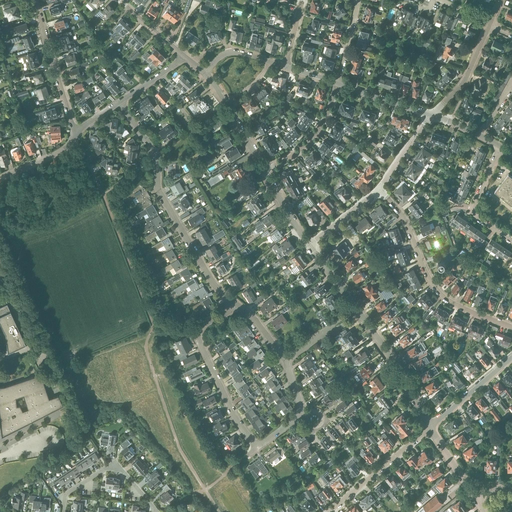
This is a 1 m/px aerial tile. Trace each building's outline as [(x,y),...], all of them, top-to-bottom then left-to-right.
[(103,0),(102,0),(92,0),(92,1),(90,0),(89,0),(87,3),(93,9),(96,6),(97,7),(103,0)] [(320,6),(322,7),(324,1),(318,0),(313,0),(310,11),(318,13),(320,6)] [(158,4),(154,1),(145,13),(153,19),(157,12),(159,9),(156,7),(158,4)] [(16,6),(12,7),(11,3),(3,6),(4,10),(5,15),(8,15),(9,19),(19,16),(16,6)] [(51,14),(52,14),(53,16),(61,13),(59,7),(61,6),(61,3),(54,5),(54,6),(49,8),(51,14)] [(168,18),(174,10),(176,8),(174,7),(173,7),(168,3),(166,6),(165,8),(164,9),(166,10),(162,16),(165,19),(167,17),(168,18)] [(201,4),(198,12),(206,15),(209,7),(201,4)] [(336,15),(338,19),(346,13),(340,4),(336,6),(339,10),(334,13),(336,15)] [(114,10),(108,5),(102,11),(102,12),(101,13),(99,11),(95,15),(97,18),(99,16),(101,18),(104,14),(107,17),(114,10)] [(377,13),(375,9),(367,7),(365,13),(384,19),(385,16),(386,16),(387,12),(383,11),(382,14),(377,13)] [(95,15),(99,11),(99,10),(96,8),(91,14),(93,16),(95,15)] [(403,21),(408,11),(402,8),(401,11),(398,9),(394,18),(397,20),(398,19),(403,21)] [(178,12),(174,10),(168,18),(175,23),(183,13),(179,11),(178,12)] [(270,15),(271,15),(268,24),(273,25),(274,21),(283,23),(285,16),(281,15),(281,14),(276,13),(277,12),(271,10),(270,15)] [(413,13),(408,11),(403,21),(409,23),(408,24),(411,26),(415,17),(412,15),(413,13)] [(441,24),(446,14),(440,11),(435,22),(441,24)] [(363,19),(363,20),(371,22),(373,23),(374,19),(375,20),(375,19),(383,22),(384,19),(365,13),(364,16),(363,17),(363,18),(363,19)] [(446,14),(441,24),(446,26),(446,28),(449,29),(453,20),(450,19),(451,16),(446,14)] [(458,14),(456,19),(455,19),(451,30),(453,31),(457,19),(466,23),(467,19),(463,17),(463,16),(458,14)] [(62,17),(63,20),(54,23),(56,30),(57,29),(58,32),(61,31),(60,28),(65,27),(65,28),(68,27),(67,22),(66,22),(65,20),(72,18),(72,17),(73,17),(72,15),(71,15),(66,16),(65,16),(62,17)] [(415,17),(411,26),(410,29),(413,30),(414,26),(420,28),(424,18),(418,15),(417,18),(415,17)] [(114,38),(116,36),(114,34),(116,32),(117,33),(127,22),(123,19),(122,19),(121,18),(118,21),(119,22),(117,25),(113,30),(114,32),(110,36),(113,38),(113,37),(114,38)] [(424,18),(420,28),(425,31),(424,32),(427,33),(430,27),(431,24),(428,23),(429,20),(424,18)] [(230,19),(228,30),(233,31),(231,39),(238,41),(240,41),(242,33),(237,31),(238,28),(233,27),(235,20),(230,19)] [(312,25),(309,24),(307,31),(316,33),(319,21),(314,19),(312,25)] [(131,26),(127,22),(117,33),(116,32),(114,34),(116,36),(114,38),(113,37),(113,38),(113,39),(112,39),(115,42),(120,37),(119,36),(120,35),(123,38),(126,34),(125,33),(125,32),(125,33),(128,30),(129,31),(132,28),(131,27),(131,26)] [(26,23),(15,27),(13,28),(14,31),(16,30),(18,35),(28,31),(26,23)] [(467,32),(465,31),(463,33),(472,37),(473,35),(474,35),(477,28),(470,25),(467,32)] [(335,26),(333,33),(341,35),(343,28),(335,26)] [(212,28),(212,29),(216,41),(220,40),(219,39),(223,38),(219,27),(216,28),(217,30),(213,32),(212,28)] [(216,41),(212,29),(208,30),(208,31),(205,32),(209,42),(212,41),(212,42),(216,41)] [(60,44),(73,40),(71,34),(74,33),(73,30),(64,33),(65,36),(58,38),(60,44)] [(359,38),(367,40),(369,40),(370,40),(371,38),(370,37),(371,33),(360,31),(359,38)] [(128,47),(129,49),(135,42),(136,42),(142,36),(137,32),(132,39),(131,38),(127,42),(130,45),(128,47)] [(198,38),(189,32),(184,39),(193,45),(198,38)] [(252,33),(251,36),(249,44),(247,43),(246,47),(253,49),(257,34),(252,33)] [(257,34),(253,49),(258,50),(261,39),(262,35),(258,33),(257,34)] [(341,35),(333,33),(331,41),(339,43),(341,35)] [(272,41),(271,43),(276,45),(277,45),(279,45),(282,37),(275,35),(274,39),(273,38),(272,41)] [(24,41),(26,49),(34,47),(32,41),(31,41),(30,36),(23,38),(23,39),(20,39),(21,42),(24,41)] [(142,36),(136,42),(137,43),(134,46),(137,49),(140,46),(146,40),(142,36)] [(323,40),(312,37),(311,42),(322,45),(323,40)] [(442,46),(440,52),(443,53),(442,56),(447,58),(449,56),(451,57),(452,56),(453,54),(453,53),(453,52),(451,51),(452,48),(447,46),(448,45),(449,45),(452,39),(447,37),(445,43),(446,44),(445,47),(442,46)] [(271,43),(272,41),(269,41),(270,38),(266,38),(265,41),(267,41),(266,45),(267,45),(266,49),(268,50),(270,52),(272,51),(275,52),(276,48),(276,45),(271,43)] [(369,40),(367,40),(359,38),(357,45),(365,47),(366,44),(368,45),(369,40)] [(75,46),(73,40),(60,44),(62,51),(69,48),(70,51),(79,48),(78,45),(75,46)] [(503,44),(495,40),(491,47),(492,48),(492,49),(495,50),(496,49),(503,53),(506,47),(510,49),(511,46),(507,44),(506,47),(503,46),(503,44)] [(305,52),(311,54),(314,54),(314,51),(312,51),(313,47),(307,45),(308,43),(305,42),(302,51),(305,52)] [(329,44),(323,42),(322,45),(327,47),(326,50),(327,50),(326,54),(335,57),(337,49),(330,47),(331,45),(329,44)] [(143,57),(149,63),(153,59),(159,53),(155,49),(150,55),(147,52),(143,57)] [(131,63),(133,60),(140,53),(137,50),(130,57),(128,60),(131,63)] [(27,52),(18,55),(16,55),(17,59),(22,57),(24,63),(26,63),(29,62),(38,59),(37,55),(36,55),(36,52),(28,55),(27,52)] [(73,53),(67,55),(67,57),(65,57),(67,65),(76,62),(74,56),(77,55),(76,52),(73,53)] [(311,54),(305,52),(303,59),(312,62),(313,57),(315,58),(313,62),(317,63),(319,56),(316,55),(314,54),(311,54)] [(159,53),(153,59),(149,63),(145,67),(149,71),(157,63),(158,63),(160,60),(162,62),(166,59),(159,53)] [(360,55),(360,56),(357,55),(356,56),(354,55),(352,63),(354,64),(354,63),(360,65),(362,58),(363,55),(360,55)] [(497,60),(495,60),(495,59),(490,57),(488,61),(486,60),(483,66),(490,70),(493,64),(497,66),(499,63),(501,64),(502,60),(503,59),(510,62),(511,59),(503,57),(499,56),(497,56),(498,58),(497,60)] [(329,59),(322,57),(320,65),(332,69),(334,62),(328,60),(329,59)] [(29,62),(26,63),(27,66),(28,66),(29,69),(31,68),(40,66),(39,63),(38,59),(29,62)] [(354,63),(354,64),(351,72),(352,72),(352,73),(353,74),(354,74),(355,73),(357,74),(359,74),(358,77),(361,78),(364,71),(360,69),(361,66),(360,65),(354,63)] [(78,68),(69,70),(71,78),(80,75),(83,74),(82,69),(81,69),(80,67),(78,68)] [(127,72),(122,67),(116,72),(119,75),(118,76),(119,77),(119,78),(121,79),(125,83),(131,77),(129,75),(131,73),(129,71),(127,72)] [(380,76),(379,76),(377,84),(383,86),(388,71),(387,74),(382,72),(383,68),(380,67),(378,72),(381,74),(380,76)] [(447,74),(442,78),(447,84),(452,79),(450,76),(452,74),(448,70),(448,71),(444,67),(442,69),(447,74)] [(392,73),(388,71),(383,86),(388,88),(391,80),(392,77),(390,76),(392,73)] [(42,76),(41,72),(29,76),(27,77),(28,81),(34,79),(42,76)] [(109,74),(105,78),(108,82),(117,92),(120,89),(114,83),(117,81),(112,76),(111,76),(109,74)] [(178,77),(180,79),(175,84),(178,87),(176,89),(176,88),(173,90),(175,92),(179,88),(188,79),(187,78),(186,79),(182,74),(178,77)] [(44,82),(42,76),(34,79),(36,84),(44,82)] [(74,85),(74,88),(75,92),(79,91),(79,90),(83,89),(86,88),(85,84),(93,81),(91,76),(81,80),(81,83),(74,85)] [(273,77),(271,83),(276,84),(274,88),(278,89),(279,88),(279,85),(283,87),(286,78),(279,76),(278,79),(273,77)] [(403,84),(400,92),(403,93),(404,93),(405,94),(406,94),(407,94),(409,86),(406,85),(409,78),(404,76),(401,81),(404,82),(403,84)] [(428,78),(434,85),(436,82),(430,76),(428,78)] [(447,84),(442,78),(436,83),(442,89),(447,84)] [(188,79),(179,88),(183,92),(189,87),(190,88),(193,85),(191,84),(192,84),(189,81),(188,79)] [(478,84),(476,82),(472,91),(475,92),(476,90),(480,92),(485,81),(480,79),(478,84)] [(397,82),(391,80),(388,88),(394,90),(397,82)] [(420,82),(414,80),(412,87),(414,88),(411,95),(417,98),(420,90),(417,89),(420,82)] [(108,82),(105,85),(105,84),(102,86),(105,90),(107,88),(113,95),(117,92),(108,82)] [(170,82),(165,87),(169,91),(174,86),(170,82)] [(297,91),(297,93),(302,95),(306,85),(305,85),(305,84),(304,84),(303,84),(302,84),(300,83),(297,91)] [(306,85),(302,95),(305,97),(306,97),(307,95),(309,95),(312,88),(309,86),(308,86),(308,85),(307,85),(306,85)] [(427,85),(425,91),(422,99),(425,100),(425,101),(428,102),(429,101),(430,97),(433,98),(434,94),(428,92),(430,86),(427,85)] [(47,102),(45,97),(48,95),(45,86),(36,89),(39,99),(38,99),(40,104),(47,102)] [(265,88),(257,94),(261,100),(262,99),(263,101),(264,102),(269,99),(266,95),(268,94),(269,93),(268,92),(265,88)] [(325,90),(319,88),(315,99),(322,102),(325,90)] [(198,90),(197,89),(186,97),(190,102),(200,94),(199,93),(200,92),(198,90)] [(100,93),(98,91),(96,93),(102,102),(107,99),(102,92),(100,93)] [(159,91),(155,94),(163,103),(165,101),(166,102),(168,100),(167,99),(168,98),(162,91),(161,92),(159,91)] [(88,98),(84,93),(79,97),(82,100),(77,103),(80,107),(81,106),(86,113),(91,109),(85,100),(88,98)] [(96,93),(97,95),(92,99),(97,105),(102,102),(96,93)] [(148,97),(142,101),(149,110),(153,108),(155,111),(157,109),(159,112),(163,110),(162,109),(160,106),(157,104),(154,106),(148,97)] [(209,107),(211,105),(209,102),(207,103),(203,99),(201,100),(199,98),(194,102),(196,104),(194,105),(196,108),(197,107),(202,113),(210,107),(209,107)] [(251,98),(242,104),(246,111),(248,114),(252,112),(259,108),(257,105),(253,98),(252,99),(251,98)] [(475,102),(467,99),(463,110),(470,113),(471,112),(474,114),(474,115),(479,117),(482,111),(477,108),(476,111),(472,109),(475,102)] [(149,110),(142,101),(136,105),(142,113),(140,115),(141,116),(138,118),(140,121),(145,117),(150,113),(149,111),(149,110)] [(346,103),(345,104),(342,103),(342,106),(341,105),(339,112),(345,114),(349,104),(346,103)] [(352,105),(349,104),(345,114),(349,116),(349,117),(351,118),(354,110),(353,110),(354,107),(352,106),(352,105)] [(45,111),(44,107),(34,111),(36,115),(42,113),(42,114),(41,114),(43,120),(49,119),(48,117),(52,116),(53,118),(57,117),(56,115),(56,114),(54,108),(45,111)] [(367,110),(366,111),(364,110),(362,114),(361,114),(360,118),(366,120),(370,111),(367,110)] [(370,111),(366,120),(373,123),(375,118),(374,118),(375,114),(373,113),(373,112),(370,111)] [(510,122),(511,119),(509,117),(511,116),(504,111),(501,116),(509,122),(510,122)] [(303,116),(301,119),(305,122),(309,124),(310,125),(311,123),(312,122),(311,121),(313,119),(305,114),(303,116)] [(394,130),(397,131),(398,126),(399,126),(402,120),(401,120),(402,118),(394,116),(393,117),(393,116),(392,117),(392,118),(392,119),(393,119),(391,122),(397,124),(394,130)] [(510,122),(509,122),(501,116),(497,120),(505,127),(506,127),(510,122)] [(402,118),(401,120),(402,120),(399,126),(398,126),(397,131),(401,134),(403,131),(400,130),(401,127),(406,129),(408,124),(410,125),(411,122),(409,121),(409,120),(408,120),(407,119),(406,119),(405,119),(405,118),(403,117),(402,118)] [(266,118),(254,125),(256,130),(257,129),(266,124),(265,122),(267,120),(266,118)] [(115,132),(117,123),(118,120),(112,119),(111,121),(110,121),(108,123),(107,122),(104,124),(108,130),(110,130),(110,131),(115,132)] [(219,119),(202,129),(204,133),(211,129),(212,130),(222,124),(219,119)] [(299,122),(297,124),(306,130),(307,127),(308,127),(309,127),(309,126),(310,125),(309,124),(305,122),(301,119),(299,122)] [(13,123),(15,128),(24,125),(22,120),(13,123)] [(294,124),(290,120),(288,123),(290,125),(289,126),(292,130),(290,132),(296,139),(300,135),(294,128),(296,126),(294,124)] [(500,138),(504,134),(501,132),(505,127),(497,120),(493,125),(494,126),(493,129),(495,130),(492,133),(495,136),(496,135),(498,137),(500,138)] [(117,123),(115,132),(115,136),(121,137),(121,136),(124,136),(125,135),(126,137),(130,134),(126,129),(126,130),(124,127),(122,127),(123,124),(117,123)] [(266,124),(257,129),(259,135),(271,128),(272,128),(271,126),(270,126),(268,127),(266,124)] [(333,126),(332,129),(342,135),(344,134),(345,133),(345,131),(345,130),(353,134),(355,131),(350,128),(347,126),(344,124),(343,127),(339,125),(339,126),(336,124),(335,126),(333,126)] [(60,129),(59,128),(59,126),(54,127),(53,125),(50,125),(51,134),(60,133),(60,132),(61,131),(60,129)] [(169,125),(159,132),(163,138),(168,136),(169,135),(171,138),(178,133),(174,127),(172,129),(169,125)] [(93,141),(102,143),(103,137),(101,136),(101,134),(98,129),(94,131),(95,132),(92,134),(92,135),(90,135),(89,140),(93,141)] [(342,135),(332,129),(331,129),(330,131),(330,132),(329,134),(333,136),(332,137),(336,139),(340,133),(342,135)] [(398,137),(400,134),(401,134),(397,131),(394,130),(392,129),(390,132),(389,132),(384,140),(387,142),(387,143),(390,145),(390,144),(393,146),(395,143),(397,141),(396,141),(399,138),(398,137)] [(296,139),(290,132),(285,137),(291,143),(296,139)] [(51,134),(48,134),(49,138),(51,138),(52,145),(55,145),(55,141),(60,141),(60,138),(61,137),(61,135),(60,134),(60,133),(51,134)] [(437,143),(440,135),(439,135),(439,134),(437,133),(436,134),(433,133),(431,141),(427,144),(426,144),(425,146),(429,149),(430,149),(432,146),(431,146),(432,144),(434,142),(437,143)] [(216,146),(219,144),(222,149),(233,143),(230,139),(231,139),(228,134),(218,140),(217,138),(211,141),(213,144),(214,143),(216,146)] [(443,145),(443,144),(446,137),(445,137),(445,136),(443,135),(442,136),(440,135),(437,143),(443,145)] [(379,141),(371,136),(369,140),(376,145),(379,141)] [(33,153),(37,151),(33,143),(37,142),(35,137),(30,139),(31,142),(25,145),(27,151),(28,150),(30,154),(31,154),(33,153)] [(273,138),(270,140),(268,137),(262,140),(266,148),(275,143),(273,138)] [(129,150),(137,151),(138,145),(135,145),(135,143),(134,141),(135,141),(132,138),(127,141),(127,143),(126,143),(125,149),(129,150)] [(275,143),(266,148),(268,151),(269,151),(271,155),(276,152),(275,150),(277,150),(276,148),(282,145),(285,149),(288,146),(282,139),(279,141),(275,143)] [(322,142),(322,143),(329,149),(332,152),(335,148),(341,152),(344,148),(340,145),(335,142),(334,144),(329,141),(329,142),(326,139),(324,141),(323,141),(322,142)] [(461,142),(455,140),(451,151),(457,153),(461,142)] [(102,143),(93,141),(92,147),(95,147),(94,149),(96,151),(95,151),(97,155),(103,151),(103,149),(105,149),(106,143),(102,143)] [(329,149),(322,143),(320,146),(320,147),(319,149),(321,151),(321,152),(323,153),(321,156),(324,159),(324,158),(327,161),(329,158),(330,159),(332,157),(331,156),(333,153),(332,152),(329,149)] [(228,157),(238,150),(235,146),(225,152),(225,153),(224,153),(225,156),(222,157),(225,161),(229,158),(228,157)] [(18,147),(12,149),(12,150),(11,150),(11,151),(11,152),(12,156),(14,155),(16,160),(22,157),(21,154),(22,154),(19,147),(18,147)] [(479,149),(476,155),(483,157),(485,152),(482,151),(483,149),(482,148),(481,147),(480,148),(479,149)] [(0,158),(9,155),(8,152),(5,153),(4,150),(1,151),(0,148),(0,158)] [(357,151),(368,161),(370,158),(360,149),(357,151)] [(386,153),(381,149),(376,156),(383,161),(388,155),(385,153),(386,153)] [(423,149),(421,151),(420,151),(420,152),(419,152),(419,153),(418,153),(429,161),(431,157),(435,160),(438,156),(429,150),(428,152),(423,149)] [(437,152),(437,154),(438,155),(441,157),(444,159),(445,155),(447,150),(443,149),(442,153),(439,153),(437,152)] [(143,152),(137,151),(129,150),(128,156),(127,155),(126,162),(131,163),(131,162),(136,162),(137,157),(142,158),(143,152)] [(210,150),(197,159),(201,164),(214,156),(210,150)] [(241,155),(238,150),(228,157),(229,158),(225,161),(227,159),(229,162),(230,161),(230,162),(241,155)] [(321,156),(319,158),(314,153),(312,154),(309,156),(316,164),(319,162),(321,160),(321,161),(325,165),(328,163),(324,159),(321,156)] [(426,169),(429,165),(427,164),(429,161),(418,153),(418,154),(418,155),(418,156),(416,159),(421,162),(419,165),(426,169)] [(9,155),(0,158),(0,161),(0,163),(0,162),(1,166),(9,164),(7,158),(10,157),(9,155)] [(476,155),(474,160),(480,163),(483,157),(476,155)] [(209,164),(217,159),(215,156),(207,161),(202,164),(202,165),(200,166),(202,168),(209,164)] [(316,164),(309,156),(306,159),(306,160),(305,161),(309,166),(307,169),(318,181),(320,179),(311,169),(316,164)] [(111,171),(113,162),(113,158),(107,157),(107,159),(105,158),(100,162),(102,166),(103,165),(104,167),(105,167),(105,170),(111,171)] [(181,164),(181,160),(168,160),(168,163),(171,163),(171,165),(168,165),(168,174),(175,175),(176,175),(176,172),(179,172),(179,164),(181,164)] [(480,163),(474,160),(471,166),(478,169),(480,163)] [(113,162),(111,171),(110,175),(116,176),(117,173),(118,174),(120,172),(121,173),(124,170),(120,165),(118,165),(118,163),(113,162)] [(220,171),(228,166),(226,163),(214,171),(216,173),(220,171)] [(419,165),(418,167),(413,164),(411,166),(410,166),(410,167),(409,167),(408,168),(419,175),(421,172),(423,174),(426,169),(419,165)] [(471,166),(468,164),(465,170),(465,169),(464,172),(470,175),(471,172),(475,174),(478,169),(471,166)] [(363,174),(369,180),(372,177),(370,175),(373,172),(372,171),(375,168),(371,165),(363,174)] [(228,166),(220,171),(216,173),(217,175),(220,173),(223,179),(225,178),(224,177),(229,174),(227,170),(230,169),(228,166)] [(237,181),(242,178),(243,180),(247,178),(246,176),(244,171),(243,172),(240,166),(235,169),(235,170),(229,173),(229,175),(232,179),(234,177),(237,181)] [(196,168),(190,171),(193,177),(201,172),(199,169),(197,170),(196,168)] [(283,181),(295,175),(291,168),(280,175),(283,181)] [(408,168),(408,169),(408,170),(408,171),(406,174),(411,177),(409,180),(416,184),(419,180),(417,179),(419,175),(408,168)] [(463,172),(463,174),(462,175),(466,176),(463,182),(470,185),(473,179),(469,178),(470,175),(464,172),(463,172)] [(511,175),(508,173),(494,191),(511,204),(511,175)] [(363,174),(357,181),(355,179),(354,179),(350,183),(354,186),(355,185),(358,187),(360,184),(361,185),(364,182),(366,184),(369,180),(363,174)] [(295,175),(283,181),(285,185),(286,184),(287,187),(296,182),(295,180),(297,179),(295,175)] [(174,193),(173,193),(174,196),(183,190),(184,192),(189,190),(186,185),(182,187),(178,181),(170,186),(174,193)] [(398,198),(408,189),(405,186),(407,184),(403,181),(397,186),(399,188),(395,192),(397,195),(397,196),(398,197),(398,198)] [(297,185),(296,182),(287,187),(289,190),(288,190),(290,193),(302,187),(300,183),(297,185)] [(463,182),(461,187),(468,190),(470,185),(463,182)] [(137,200),(148,193),(146,190),(144,191),(142,188),(143,188),(140,184),(124,193),(129,201),(136,197),(137,200)] [(256,192),(252,186),(245,192),(243,189),(231,199),(233,202),(242,196),(241,196),(243,194),(247,199),(249,197),(256,192)] [(459,186),(457,192),(458,193),(465,196),(468,190),(461,187),(459,186)] [(302,187),(290,193),(294,200),(305,194),(302,187)] [(334,192),(334,193),(338,199),(339,199),(340,197),(344,202),(350,197),(348,195),(349,194),(345,189),(343,187),(340,189),(338,189),(334,192)] [(411,191),(408,189),(398,198),(399,198),(400,199),(401,199),(403,201),(408,197),(410,199),(416,194),(412,190),(411,191)] [(424,190),(414,197),(416,200),(420,196),(426,192),(424,190)] [(455,191),(451,199),(457,202),(458,199),(463,201),(465,196),(458,193),(457,192),(455,191)] [(144,210),(152,204),(149,199),(149,200),(148,198),(150,197),(148,193),(137,200),(143,208),(144,210)] [(190,206),(185,197),(184,196),(186,195),(185,193),(178,197),(180,200),(181,203),(179,204),(183,210),(185,209),(187,212),(193,209),(191,206),(190,206)] [(305,198),(311,206),(314,203),(308,196),(305,198)] [(251,210),(262,202),(262,201),(261,199),(260,199),(258,197),(254,200),(254,199),(251,201),(251,202),(247,205),(251,210)] [(326,213),(328,211),(329,212),(335,207),(327,198),(319,204),(326,213)] [(412,212),(421,205),(417,201),(409,207),(412,212)] [(262,202),(251,210),(255,215),(266,207),(264,205),(264,204),(263,202),(262,202)] [(152,204),(144,210),(135,215),(136,216),(134,217),(136,221),(138,219),(138,220),(142,218),(142,217),(147,214),(149,217),(148,217),(147,217),(146,217),(146,218),(145,219),(147,222),(158,215),(159,215),(158,214),(158,215),(157,213),(157,212),(153,204),(152,204)] [(423,204),(421,205),(412,212),(416,217),(424,210),(422,207),(424,206),(423,204)] [(375,210),(375,211),(382,219),(388,215),(380,206),(375,210)] [(205,218),(202,214),(205,212),(202,207),(195,211),(197,214),(188,219),(193,227),(203,221),(202,220),(205,218)] [(382,219),(375,211),(371,215),(378,223),(382,219)] [(265,221),(272,216),(270,213),(262,218),(254,224),(257,228),(259,226),(265,222),(265,221)] [(315,225),(319,223),(315,213),(314,213),(307,216),(310,224),(314,223),(315,225)] [(456,227),(462,218),(457,214),(453,221),(456,223),(454,226),(456,227)] [(158,215),(147,222),(141,225),(144,230),(148,228),(148,227),(153,224),(155,226),(153,227),(152,229),(153,232),(164,225),(163,223),(159,215),(158,215)] [(259,226),(257,228),(255,229),(258,233),(262,230),(265,228),(264,227),(267,225),(268,226),(275,221),(272,216),(265,221),(265,222),(259,226)] [(363,221),(356,227),(361,233),(367,228),(369,230),(372,226),(365,218),(362,220),(363,221)] [(467,221),(462,218),(456,227),(458,229),(460,226),(463,228),(467,221)] [(229,221),(228,222),(226,219),(221,222),(226,228),(230,224),(231,224),(229,221)] [(463,228),(461,231),(465,233),(472,225),(467,221),(463,228)] [(199,238),(207,234),(205,230),(208,228),(205,223),(199,226),(201,229),(196,232),(199,238)] [(389,237),(400,234),(398,228),(397,228),(396,224),(392,228),(392,230),(387,232),(389,237)] [(438,232),(440,232),(441,231),(439,226),(431,229),(429,224),(420,228),(423,235),(429,233),(431,236),(438,232)] [(153,232),(145,237),(148,242),(151,240),(151,239),(157,235),(161,241),(168,237),(166,235),(167,234),(162,227),(164,225),(153,232)] [(477,228),(472,225),(465,233),(471,237),(477,228)] [(284,235),(279,227),(270,234),(271,236),(271,237),(272,239),(273,239),(274,240),(268,245),(271,248),(276,243),(275,242),(284,235)] [(477,228),(471,237),(476,241),(476,240),(482,232),(477,228)] [(207,234),(199,238),(203,244),(208,241),(209,244),(213,241),(218,238),(226,234),(223,229),(223,230),(214,235),(213,235),(213,234),(209,236),(208,233),(207,234)] [(432,238),(425,241),(428,248),(435,245),(437,250),(442,248),(438,238),(442,237),(440,232),(438,232),(431,236),(430,236),(432,238)] [(482,232),(476,240),(478,242),(477,243),(480,245),(482,246),(486,241),(484,239),(487,235),(482,232)] [(403,243),(400,234),(389,237),(389,238),(388,238),(390,245),(391,245),(392,247),(403,243)] [(235,244),(240,240),(236,235),(231,238),(235,244)] [(168,237),(161,241),(151,247),(154,252),(157,250),(157,249),(161,247),(163,250),(166,249),(167,251),(174,247),(172,245),(173,245),(168,237)] [(281,245),(277,248),(278,250),(277,251),(278,253),(280,252),(291,244),(288,239),(281,244),(281,245)] [(489,242),(486,241),(482,246),(485,248),(485,247),(490,251),(496,242),(491,239),(489,242)] [(244,246),(240,240),(235,244),(239,250),(244,246)] [(496,242),(490,251),(495,254),(501,245),(496,242)] [(343,243),(334,250),(340,258),(349,252),(343,243)] [(291,244),(280,252),(282,256),(287,253),(287,254),(294,248),(291,244)] [(209,255),(217,250),(213,245),(205,250),(209,255)] [(351,252),(354,255),(358,252),(358,251),(363,247),(361,245),(351,252)] [(501,245),(495,254),(499,256),(501,257),(506,249),(501,245)] [(154,259),(155,260),(152,262),(154,265),(157,263),(157,264),(161,262),(160,261),(167,257),(170,263),(177,259),(176,257),(172,249),(174,247),(167,251),(154,259)] [(219,249),(217,250),(209,255),(212,261),(220,256),(218,253),(221,251),(219,249)] [(358,252),(354,255),(356,258),(363,253),(361,249),(358,251),(358,252)] [(506,249),(501,257),(503,259),(504,256),(507,258),(505,261),(508,263),(511,257),(509,256),(511,252),(506,249)] [(406,250),(396,253),(398,259),(400,258),(408,255),(406,250)] [(222,260),(223,262),(216,267),(220,274),(227,270),(224,264),(231,261),(229,259),(233,257),(231,254),(230,255),(228,256),(223,259),(222,260)] [(292,259),(290,260),(294,265),(302,259),(298,254),(292,259)] [(408,255),(400,258),(398,259),(399,263),(400,262),(401,265),(402,264),(410,262),(408,255)] [(273,264),(276,268),(286,260),(284,257),(276,263),(273,264)] [(358,261),(356,260),(354,257),(344,264),(349,271),(359,264),(359,262),(358,261)] [(372,263),(373,262),(374,262),(376,261),(373,258),(370,260),(370,259),(364,263),(367,267),(372,263)] [(177,259),(170,263),(171,263),(161,269),(164,274),(167,272),(167,271),(173,267),(177,273),(183,270),(182,267),(178,259),(177,259)] [(253,270),(252,267),(259,261),(257,259),(250,265),(247,267),(250,272),(253,270)] [(293,267),(289,269),(291,271),(292,272),(293,271),(295,273),(296,273),(300,270),(300,269),(306,265),(302,259),(294,265),(293,267)] [(443,259),(442,259),(441,259),(440,259),(439,260),(438,261),(438,262),(438,263),(438,264),(438,265),(439,266),(440,267),(441,267),(442,267),(442,268),(443,267),(444,267),(445,267),(445,266),(446,266),(446,265),(446,264),(447,264),(447,263),(447,262),(446,262),(446,261),(446,260),(445,260),(445,259),(444,259),(443,259)] [(183,270),(177,273),(177,274),(166,280),(169,285),(176,281),(176,280),(182,276),(186,282),(193,278),(191,275),(192,275),(187,267),(183,270)] [(358,273),(353,277),(357,283),(361,279),(362,281),(365,279),(359,270),(357,272),(358,273)] [(415,275),(413,270),(405,274),(403,275),(404,278),(407,276),(408,278),(415,275)] [(311,283),(314,281),(313,280),(316,278),(312,272),(307,276),(305,273),(299,277),(302,280),(303,279),(308,284),(311,282),(311,283)] [(450,272),(448,275),(446,273),(441,277),(443,280),(442,280),(444,283),(445,282),(448,285),(456,278),(450,272)] [(232,284),(239,280),(236,274),(227,279),(230,284),(231,283),(232,284)] [(418,280),(415,275),(408,278),(411,284),(418,280)] [(471,275),(468,280),(465,285),(468,287),(470,286),(474,277),(471,275)] [(193,278),(186,282),(174,289),(177,294),(180,292),(180,291),(189,286),(191,290),(187,291),(187,294),(188,295),(199,288),(197,286),(198,285),(195,280),(196,280),(194,277),(193,278)] [(465,285),(468,280),(466,279),(464,282),(462,281),(460,283),(457,281),(456,283),(456,284),(452,291),(453,291),(453,292),(454,293),(455,293),(456,294),(463,285),(462,285),(463,284),(465,285)] [(239,280),(232,284),(235,290),(240,287),(242,290),(248,286),(246,283),(242,285),(239,280)] [(418,280),(411,284),(407,286),(410,291),(413,289),(414,289),(415,289),(416,290),(418,289),(419,288),(418,287),(421,285),(418,280)] [(367,295),(374,290),(372,286),(370,283),(363,288),(365,291),(367,295)] [(316,293),(320,297),(328,290),(324,284),(319,288),(318,287),(314,290),(316,293)] [(479,285),(479,286),(477,290),(480,291),(477,297),(475,303),(480,305),(485,295),(482,294),(483,291),(481,290),(482,287),(479,285)] [(183,297),(184,299),(181,300),(183,304),(190,300),(189,299),(198,294),(200,298),(199,299),(199,300),(200,301),(192,306),(209,296),(208,297),(207,294),(203,286),(199,288),(188,295),(183,297)] [(262,295),(256,298),(253,292),(252,293),(249,288),(242,292),(245,297),(245,296),(249,302),(252,301),(253,303),(264,297),(262,295)] [(376,293),(374,290),(367,295),(369,298),(370,298),(372,301),(379,296),(381,298),(379,299),(380,299),(390,291),(388,288),(380,293),(379,291),(376,293)] [(473,295),(475,291),(469,288),(467,288),(466,290),(467,290),(464,297),(466,299),(469,300),(472,295),(473,295)] [(305,293),(302,295),(304,299),(312,293),(310,289),(305,293)] [(379,311),(386,306),(384,303),(385,302),(384,300),(386,298),(387,299),(393,295),(390,291),(380,299),(380,300),(381,300),(381,301),(375,305),(377,309),(377,310),(378,311),(379,311)] [(322,309),(319,311),(319,312),(322,311),(324,309),(327,307),(336,300),(332,294),(325,299),(325,300),(322,302),(325,307),(322,309)] [(411,294),(406,298),(410,303),(411,302),(415,299),(411,294)] [(417,297),(415,299),(411,302),(414,305),(417,301),(418,303),(419,302),(422,305),(423,304),(430,298),(427,295),(425,294),(424,295),(423,294),(421,296),(422,297),(419,299),(417,297)] [(490,298),(489,298),(486,307),(489,308),(492,309),(493,309),(494,304),(495,304),(497,301),(496,301),(497,298),(491,295),(490,298)] [(213,304),(209,296),(192,306),(194,312),(198,309),(204,305),(208,311),(214,307),(213,305),(213,304)] [(264,297),(253,303),(255,306),(265,299),(264,297)] [(264,305),(260,308),(264,314),(267,312),(268,313),(271,310),(270,309),(276,304),(271,297),(262,304),(264,305)] [(430,298),(423,304),(427,309),(434,303),(432,301),(430,298)] [(336,300),(327,307),(324,309),(326,312),(329,310),(328,309),(331,307),(333,311),(340,305),(336,300)] [(508,305),(504,304),(501,303),(498,311),(500,312),(501,314),(502,314),(504,314),(504,313),(505,313),(506,311),(505,311),(506,309),(507,309),(508,305)] [(7,304),(0,307),(0,323),(5,334),(8,353),(26,344),(7,304)] [(386,322),(399,312),(395,306),(382,316),(384,319),(383,320),(384,321),(386,321),(386,322)] [(428,314),(425,318),(427,320),(431,316),(433,316),(433,315),(438,319),(444,310),(443,310),(441,309),(442,308),(439,307),(438,307),(435,312),(432,310),(430,312),(429,313),(428,313),(428,314)] [(446,325),(447,322),(448,322),(444,320),(449,314),(447,312),(444,310),(438,319),(437,321),(443,325),(441,328),(444,330),(446,325)] [(319,312),(319,311),(316,313),(316,314),(322,322),(324,320),(319,312)] [(428,314),(428,313),(426,312),(422,317),(421,316),(419,318),(423,321),(425,318),(428,314)] [(280,327),(287,321),(282,314),(274,319),(275,320),(271,323),(273,325),(273,326),(274,325),(276,329),(279,326),(280,327)] [(396,318),(400,323),(392,328),(391,329),(391,330),(392,330),(393,332),(395,335),(395,334),(396,335),(400,332),(401,332),(403,331),(403,330),(403,329),(407,326),(403,321),(405,319),(402,314),(396,318)] [(446,325),(444,330),(442,333),(445,334),(448,327),(455,330),(455,329),(456,328),(460,318),(456,316),(456,317),(454,316),(451,323),(450,323),(447,322),(446,325)] [(460,332),(462,329),(466,322),(465,321),(463,319),(462,320),(460,319),(460,318),(456,328),(455,329),(460,332)] [(241,341),(252,333),(249,329),(248,329),(247,328),(248,328),(245,323),(242,325),(241,326),(236,330),(239,333),(240,332),(241,334),(238,336),(241,341)] [(474,334),(477,326),(474,324),(474,325),(471,324),(468,333),(469,333),(468,335),(473,337),(474,334)] [(477,326),(474,334),(478,335),(478,337),(479,337),(477,339),(479,342),(484,337),(481,336),(483,328),(481,328),(482,327),(477,326)] [(414,339),(412,335),(412,334),(413,333),(412,332),(415,330),(413,327),(408,331),(410,333),(399,341),(403,346),(414,339)] [(354,337),(350,331),(343,336),(340,332),(341,331),(333,337),(333,338),(333,339),(337,340),(339,338),(341,338),(342,341),(342,342),(343,344),(347,342),(347,341),(354,337)] [(501,345),(507,348),(509,344),(510,344),(511,341),(510,341),(511,338),(497,332),(495,337),(498,338),(497,339),(499,339),(498,343),(501,345)] [(243,347),(246,344),(250,350),(253,347),(257,344),(253,338),(251,340),(250,339),(254,336),(252,333),(241,341),(238,343),(240,346),(241,345),(243,347)] [(347,342),(343,344),(347,342),(351,348),(359,342),(355,336),(354,337),(347,341),(347,342)] [(424,337),(416,343),(417,345),(407,351),(410,358),(415,355),(416,356),(422,353),(418,345),(421,343),(425,339),(424,337)] [(499,352),(494,346),(492,344),(494,341),(493,339),(491,337),(490,337),(487,339),(489,341),(487,343),(487,344),(488,346),(489,346),(491,348),(488,351),(490,353),(494,357),(499,352)] [(174,360),(179,358),(182,356),(181,354),(191,349),(190,346),(188,346),(184,338),(171,344),(173,347),(177,345),(178,349),(175,350),(177,354),(172,356),(174,360)] [(229,350),(234,347),(236,345),(234,341),(227,346),(222,340),(219,342),(216,344),(214,343),(212,344),(213,346),(212,347),(220,357),(229,350),(229,349),(229,350)] [(256,360),(257,359),(264,354),(260,348),(257,350),(256,349),(255,349),(253,347),(250,350),(246,353),(248,356),(252,354),(256,360)] [(232,354),(229,350),(220,357),(222,355),(223,358),(222,358),(223,360),(221,362),(225,367),(232,362),(229,359),(231,357),(230,355),(232,354)] [(356,359),(355,360),(357,364),(369,356),(365,350),(362,352),(361,351),(358,353),(353,357),(354,359),(356,358),(356,359)] [(472,362),(475,359),(468,351),(466,354),(472,362)] [(427,352),(420,356),(421,359),(414,363),(415,366),(414,366),(416,369),(417,368),(417,369),(422,366),(423,367),(424,367),(424,366),(424,365),(429,362),(427,358),(429,356),(429,355),(430,354),(429,353),(428,353),(427,353),(427,352)] [(312,365),(314,363),(310,358),(312,356),(311,353),(304,358),(306,361),(300,365),(303,368),(301,370),(302,372),(312,365)] [(182,356),(179,358),(180,361),(182,360),(185,367),(197,362),(194,354),(187,358),(185,355),(182,356)] [(485,355),(483,356),(479,359),(483,363),(482,364),(484,366),(490,361),(489,360),(485,355)] [(257,359),(256,360),(250,365),(252,369),(256,366),(261,371),(267,366),(266,364),(267,363),(264,359),(261,362),(260,361),(259,361),(257,359)] [(232,362),(225,367),(224,368),(228,373),(229,372),(232,377),(238,373),(234,368),(237,365),(234,361),(232,362)] [(455,368),(459,373),(462,371),(458,366),(455,362),(452,364),(455,368)] [(314,363),(312,365),(302,372),(306,378),(312,374),(313,376),(322,370),(320,368),(318,369),(314,363)] [(468,368),(474,375),(477,372),(480,369),(475,364),(472,367),(470,365),(467,367),(468,368)] [(271,368),(268,365),(267,366),(261,371),(255,375),(257,378),(258,377),(260,379),(264,376),(267,381),(273,377),(275,376),(271,370),(269,371),(268,370),(271,368)] [(356,374),(362,382),(366,380),(364,378),(365,378),(367,376),(368,376),(371,374),(370,373),(373,371),(369,365),(367,366),(366,365),(363,367),(364,369),(360,371),(361,372),(360,372),(356,374)] [(420,375),(424,381),(434,376),(432,372),(437,369),(435,366),(420,375)] [(459,378),(457,376),(455,374),(457,372),(454,367),(450,370),(454,374),(452,376),(454,378),(456,380),(454,382),(459,388),(464,384),(459,378)] [(190,369),(182,373),(183,373),(179,375),(181,377),(184,376),(184,377),(187,376),(190,382),(203,375),(201,371),(200,371),(199,368),(191,372),(190,369)] [(474,375),(468,368),(467,369),(467,370),(463,373),(464,373),(464,374),(465,376),(466,376),(469,379),(472,376),(472,377),(474,375)] [(322,370),(313,376),(315,379),(309,382),(312,387),(310,388),(311,390),(321,383),(323,382),(321,378),(323,377),(320,372),(322,370)] [(238,373),(232,377),(233,377),(234,380),(233,380),(234,382),(232,384),(236,389),(244,383),(240,378),(243,376),(240,372),(238,373)] [(511,377),(509,373),(503,377),(510,387),(511,385),(511,377)] [(4,387),(0,387),(0,418),(2,436),(63,405),(58,396),(49,399),(40,374),(4,387)] [(380,381),(376,376),(370,381),(373,386),(380,381)] [(273,377),(267,381),(263,384),(265,387),(264,389),(265,391),(270,387),(274,392),(281,386),(277,381),(276,381),(273,377)] [(432,382),(426,386),(429,392),(439,387),(434,379),(431,381),(432,382)] [(380,381),(373,386),(370,388),(374,393),(370,396),(372,398),(376,395),(374,393),(383,386),(380,381)] [(194,388),(193,388),(197,396),(210,390),(207,382),(201,385),(199,382),(193,385),(194,388)] [(244,383),(236,389),(235,390),(238,394),(239,394),(243,399),(249,395),(245,389),(248,387),(247,386),(249,384),(247,382),(245,383),(245,382),(244,383)] [(505,390),(499,382),(494,386),(501,395),(506,391),(507,393),(511,398),(511,397),(511,394),(507,388),(505,390)] [(311,390),(315,396),(321,392),(322,395),(329,390),(327,387),(325,389),(321,383),(311,390)] [(281,386),(274,392),(267,396),(269,399),(267,401),(269,403),(274,399),(277,404),(282,400),(285,398),(281,393),(280,393),(277,389),(281,386)] [(485,394),(492,402),(497,398),(490,390),(485,394)] [(443,398),(442,398),(444,396),(440,391),(438,393),(432,398),(433,400),(434,403),(435,403),(439,401),(443,398)] [(341,396),(336,399),(331,392),(321,399),(324,404),(325,403),(326,405),(329,404),(330,406),(334,404),(342,398),(342,397),(341,396)] [(391,397),(389,397),(386,393),(378,399),(382,404),(383,403),(386,407),(394,401),(391,397)] [(249,395),(243,399),(240,401),(243,405),(247,411),(255,406),(251,401),(256,398),(254,395),(253,396),(251,394),(249,395)] [(216,402),(213,397),(213,396),(202,401),(203,402),(203,401),(206,407),(205,407),(206,408),(217,403),(216,402)] [(481,397),(476,402),(483,411),(488,406),(481,397)] [(282,400),(277,404),(274,406),(276,409),(275,410),(277,413),(281,409),(285,413),(292,408),(288,402),(287,403),(284,399),(285,399),(285,398),(282,400)] [(342,398),(334,404),(339,411),(344,407),(347,405),(342,398)] [(505,411),(508,408),(501,400),(498,402),(505,411)] [(352,401),(347,405),(344,407),(349,415),(357,409),(352,401)] [(255,405),(255,406),(247,411),(244,413),(247,417),(247,418),(251,423),(252,422),(258,418),(255,413),(260,410),(259,407),(257,408),(255,405)] [(472,405),(467,409),(474,418),(479,414),(472,405)] [(493,408),(490,411),(498,422),(501,419),(493,408)] [(379,413),(379,414),(370,421),(372,424),(382,417),(387,413),(384,409),(379,413)] [(219,410),(213,412),(212,410),(205,413),(207,416),(210,415),(213,421),(222,417),(219,410)] [(511,419),(511,416),(511,413),(502,420),(504,422),(511,419)] [(402,414),(392,422),(396,428),(404,421),(406,420),(402,414)] [(262,415),(258,418),(252,422),(251,423),(254,427),(258,433),(265,428),(262,423),(267,419),(265,417),(264,418),(262,415)] [(351,417),(344,423),(348,428),(350,431),(357,426),(351,417)] [(459,422),(456,418),(444,426),(446,429),(447,429),(451,435),(455,432),(453,430),(459,426),(456,423),(459,422)] [(344,423),(342,420),(335,426),(341,434),(348,428),(344,423)] [(394,430),(392,432),(394,435),(397,433),(401,430),(402,432),(400,433),(402,436),(412,428),(409,424),(408,426),(404,421),(396,428),(397,429),(394,430)] [(227,430),(225,427),(226,426),(225,422),(219,425),(218,423),(211,426),(214,432),(216,431),(217,435),(227,430)] [(332,440),(339,435),(333,427),(325,432),(328,435),(332,440)] [(369,437),(369,436),(364,430),(359,434),(363,440),(366,438),(367,440),(364,441),(368,445),(373,442),(370,438),(369,437)] [(302,438),(296,431),(288,437),(294,444),(296,442),(302,438)] [(381,436),(382,438),(389,447),(395,442),(389,435),(387,436),(384,433),(381,436)] [(465,433),(454,440),(455,442),(455,443),(456,446),(458,448),(468,441),(467,440),(469,439),(465,433)] [(100,445),(107,446),(107,447),(108,447),(109,447),(109,446),(110,446),(110,444),(114,444),(115,435),(109,434),(108,437),(101,436),(100,440),(100,441),(100,445)] [(328,435),(320,440),(326,448),(334,443),(332,440),(328,435)] [(239,443),(233,436),(229,439),(226,436),(220,440),(222,444),(223,443),(224,445),(227,444),(231,449),(239,443)] [(304,436),(302,438),(296,442),(301,449),(307,445),(307,446),(309,444),(304,436)] [(389,447),(382,438),(377,442),(384,451),(389,447)] [(135,453),(133,450),(131,452),(127,446),(130,443),(128,440),(123,445),(125,448),(121,451),(122,453),(127,460),(133,454),(135,453)] [(473,455),(477,453),(475,449),(477,448),(475,444),(463,452),(465,455),(465,457),(466,459),(468,460),(469,459),(470,461),(474,458),(473,455)] [(301,449),(299,451),(297,453),(299,455),(298,456),(302,460),(304,459),(307,457),(307,456),(312,453),(312,452),(307,446),(307,445),(301,449)] [(284,452),(280,446),(276,449),(274,447),(264,454),(268,459),(266,461),(268,464),(284,452)] [(89,454),(94,462),(99,459),(96,455),(99,453),(95,447),(93,449),(94,451),(89,454)] [(365,461),(367,464),(374,458),(371,454),(372,454),(367,448),(364,451),(363,449),(360,452),(367,460),(365,461)] [(315,450),(312,452),(312,453),(307,456),(307,457),(307,456),(312,464),(320,458),(315,450)] [(422,462),(421,462),(423,464),(426,461),(429,464),(432,461),(424,451),(424,452),(423,451),(422,451),(421,452),(421,454),(417,457),(422,462)] [(94,462),(89,454),(88,454),(84,457),(89,465),(90,464),(94,462)] [(422,462),(417,457),(415,455),(412,457),(411,457),(410,458),(410,459),(407,461),(410,465),(412,463),(416,467),(421,462),(422,462)] [(248,466),(251,470),(250,471),(255,478),(258,476),(256,472),(260,469),(264,474),(268,471),(263,464),(266,463),(261,456),(259,458),(250,465),(250,464),(248,466)] [(89,465),(84,457),(80,460),(79,460),(84,468),(88,466),(89,467),(91,466),(90,464),(89,465)] [(487,459),(487,465),(485,465),(484,470),(486,470),(488,472),(491,472),(493,470),(495,471),(496,460),(496,457),(492,457),(492,460),(487,459)] [(137,460),(135,458),(130,462),(132,464),(131,465),(138,473),(140,471),(142,473),(148,468),(143,462),(141,464),(137,460)] [(75,463),(80,471),(81,473),(82,475),(83,474),(82,471),(81,471),(81,470),(84,468),(79,460),(79,461),(75,463)] [(351,473),(353,476),(360,470),(357,467),(358,465),(353,460),(349,463),(351,465),(348,467),(352,472),(351,473)] [(76,465),(71,468),(76,476),(77,476),(81,473),(80,471),(75,463),(74,463),(76,465)] [(396,470),(403,478),(404,479),(410,474),(406,468),(404,469),(401,466),(396,470)] [(444,473),(439,466),(438,466),(438,467),(435,469),(429,473),(433,478),(440,474),(441,475),(444,473)] [(67,471),(66,472),(71,479),(75,477),(76,479),(78,477),(77,476),(76,476),(71,468),(67,471)] [(147,483),(152,489),(163,480),(163,479),(155,470),(149,475),(152,478),(147,483)] [(71,479),(66,472),(62,475),(67,483),(68,482),(71,479)] [(339,473),(334,477),(341,486),(342,485),(344,486),(347,484),(345,482),(342,478),(343,477),(339,473)] [(417,478),(420,481),(426,475),(424,473),(417,478)] [(68,482),(67,483),(62,475),(57,478),(62,486),(66,483),(67,485),(69,484),(68,482)] [(391,487),(393,489),(400,483),(393,475),(392,477),(390,475),(389,476),(388,476),(386,477),(387,478),(386,479),(392,486),(391,487)] [(50,477),(47,479),(52,487),(55,485),(57,489),(62,486),(57,478),(55,476),(51,478),(50,477)] [(111,489),(113,477),(109,477),(109,478),(106,477),(105,484),(101,484),(101,490),(111,491),(111,489)] [(113,477),(111,489),(111,491),(121,493),(122,487),(118,486),(119,479),(116,479),(116,478),(113,477)] [(340,489),(339,488),(341,486),(334,477),(333,477),(334,478),(329,482),(336,490),(337,492),(340,489)] [(434,488),(433,489),(435,492),(436,491),(437,492),(438,492),(439,493),(442,490),(447,486),(448,487),(451,485),(448,480),(448,478),(445,477),(437,485),(436,483),(433,486),(425,493),(425,492),(417,499),(422,504),(430,498),(426,494),(434,487),(434,488)] [(162,500),(164,503),(167,501),(169,503),(174,499),(171,496),(173,494),(170,490),(171,490),(166,484),(161,488),(165,492),(159,497),(162,501),(162,500)] [(388,488),(386,490),(381,484),(375,488),(378,492),(378,493),(380,494),(383,497),(388,493),(392,498),(393,499),(391,500),(394,503),(395,502),(398,501),(388,488)] [(320,489),(319,490),(326,499),(327,497),(329,499),(331,497),(330,494),(325,488),(321,491),(320,489)] [(313,497),(308,489),(303,492),(308,499),(313,497)] [(317,492),(318,493),(315,495),(321,503),(322,504),(324,502),(324,500),(326,499),(319,490),(318,491),(317,492)] [(27,499),(28,492),(21,492),(20,497),(15,497),(13,497),(12,504),(14,504),(14,507),(22,508),(23,498),(27,499)] [(377,497),(375,499),(370,493),(369,495),(368,494),(367,494),(364,497),(370,504),(373,501),(376,506),(381,502),(377,497)] [(38,511),(40,499),(36,499),(36,496),(30,495),(29,501),(33,502),(32,509),(35,509),(35,510),(38,511)] [(436,495),(416,511),(432,511),(443,503),(436,495)] [(40,499),(38,511),(42,511),(42,510),(45,511),(46,504),(50,504),(50,498),(44,497),(44,500),(40,499)] [(370,504),(364,497),(361,499),(362,499),(361,500),(362,501),(360,503),(364,508),(365,508),(367,510),(372,506),(370,504)] [(72,504),(71,508),(83,509),(83,505),(86,505),(86,499),(80,498),(80,502),(73,501),(72,504)] [(312,510),(314,508),(306,499),(303,501),(305,503),(302,505),(307,511),(309,511),(310,511),(311,511),(312,511),(312,510)] [(453,511),(451,511),(456,511),(464,506),(462,504),(462,503),(461,501),(460,501),(456,503),(450,507),(453,511)]
